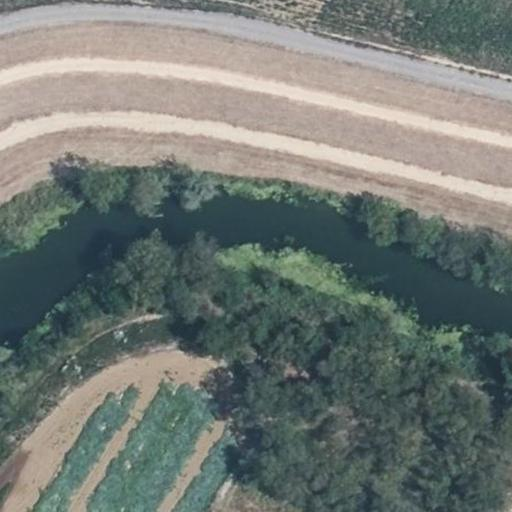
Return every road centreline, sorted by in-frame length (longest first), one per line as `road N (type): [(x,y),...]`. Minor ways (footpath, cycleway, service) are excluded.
road 1 (track): [(0,148),(54,117),(214,100),(383,130),(511,166)]
road 2 (track): [(511,401),(405,366),(295,413),(243,468),(218,511)]
